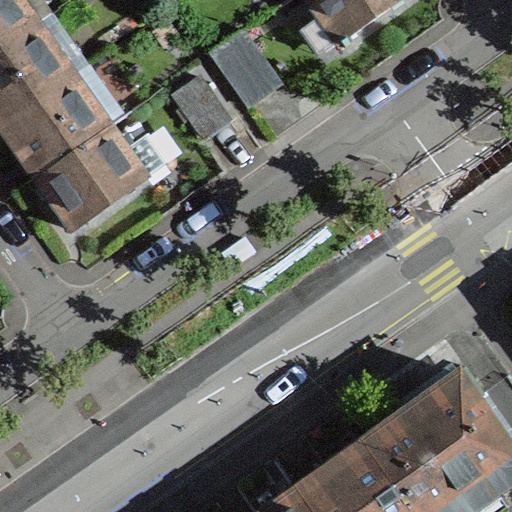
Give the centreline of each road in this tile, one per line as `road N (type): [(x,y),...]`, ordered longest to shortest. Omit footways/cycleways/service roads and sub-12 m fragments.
road 1 (secondary): [(51,511),(511,184)]
road 2 (residential): [(510,25),(69,330)]
